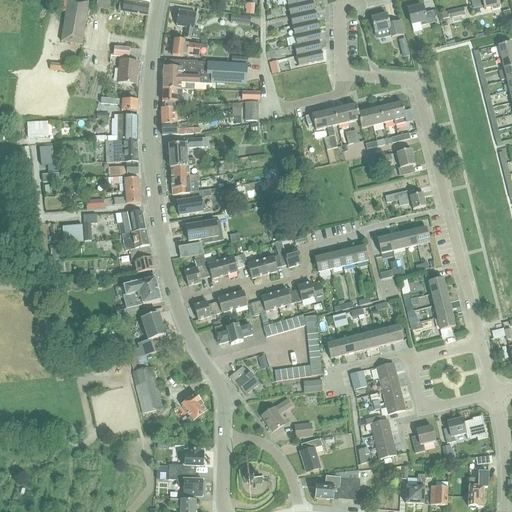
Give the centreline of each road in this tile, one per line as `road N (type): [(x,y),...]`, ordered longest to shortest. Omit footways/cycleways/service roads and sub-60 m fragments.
road 1 (tertiary): [(177,302),(154,206),(148,127),(160,0)]
road 2 (residential): [(177,302),(304,274),(312,246),(447,209)]
road 3 (residential): [(447,209),(411,80),(343,71),(343,7)]
road 4 (tertiary): [(224,439),(219,387),(177,302)]
road 5 (residential): [(480,345),(447,209)]
road 6 (residential): [(423,410),(411,362),(480,345)]
road 7 (residential): [(300,511),(274,451),(224,439)]
